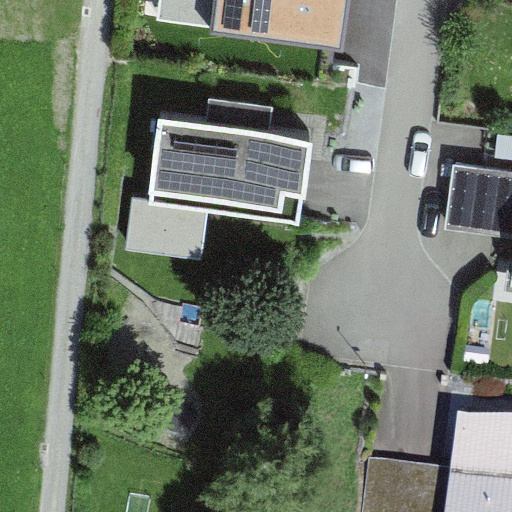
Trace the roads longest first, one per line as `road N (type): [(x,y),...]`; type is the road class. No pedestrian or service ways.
road 1 (track): [(106,0),(53,511)]
road 2 (residential): [(430,0),(388,320)]
